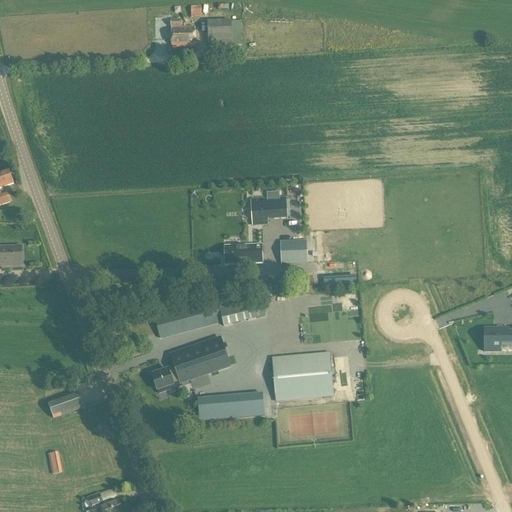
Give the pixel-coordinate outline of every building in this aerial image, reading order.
[(201,15),(201,7),(191,7),(192,16),(201,15)] [(181,21),(170,21),(171,32),(171,47),(196,47),(195,28),(182,28),(181,21)] [(241,22),(208,22),(208,47),(241,46),(241,22)] [(9,170),(0,173),(0,189),(14,185),(9,170)] [(7,194),(0,195),(0,206),(10,203),(7,194)] [(287,219),(285,199),(259,201),(261,226),(267,225),(267,220),(287,219)] [(306,241),(280,242),(281,265),(307,264),(306,241)] [(227,265),(225,265),(225,266),(263,265),(263,264),(262,264),(262,252),(257,253),(257,246),(249,246),(227,247),(227,254),(227,259),(227,265)] [(0,267),(22,266),(21,247),(0,248),(0,267)] [(297,275),(282,276),(282,285),(298,284),(297,275)] [(351,285),(351,277),(342,278),(342,277),(341,277),(324,278),(324,287),(356,285),(351,285)] [(217,301),(154,318),(160,339),(222,322),(223,327),(265,317),(262,305),(253,307),(251,299),(218,307),(217,301)] [(511,332),(490,332),(490,352),(500,352),(500,348),(511,348),(511,332)] [(129,338),(121,340),(121,344),(124,356),(139,352),(136,340),(130,341),(129,338)] [(168,370),(152,375),(154,383),(153,384),(155,389),(157,389),(157,391),(158,391),(159,394),(182,386),(181,383),(230,366),(220,339),(171,356),(176,371),(169,373),(168,370)] [(330,354),(272,359),(276,402),(334,397),(330,354)] [(78,392),(47,403),(53,419),(84,408),(78,392)] [(263,393),(198,399),(200,421),(265,415),(263,393)] [(57,453),(48,455),(52,475),(61,473),(57,453)] [(99,494),(86,499),(90,511),(122,511),(119,501),(103,507),(102,504),(103,504),(99,494)]
